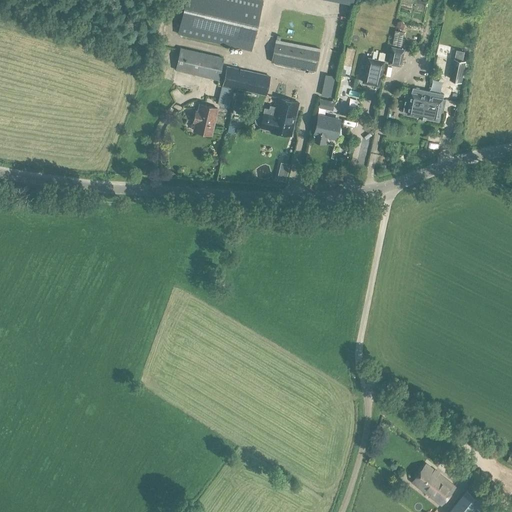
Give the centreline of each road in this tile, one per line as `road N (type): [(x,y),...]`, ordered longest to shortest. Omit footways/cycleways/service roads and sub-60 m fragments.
road 1 (tertiary): [(0,172),(239,197),(387,189)]
road 2 (unclassified): [(342,511),(367,429),(358,353),(387,189)]
road 3 (unknown): [(264,0),(256,44),(313,76),(290,197)]
road 4 (track): [(362,376),(454,435),(511,510)]
road 5 (tertiary): [(511,152),(387,189)]
